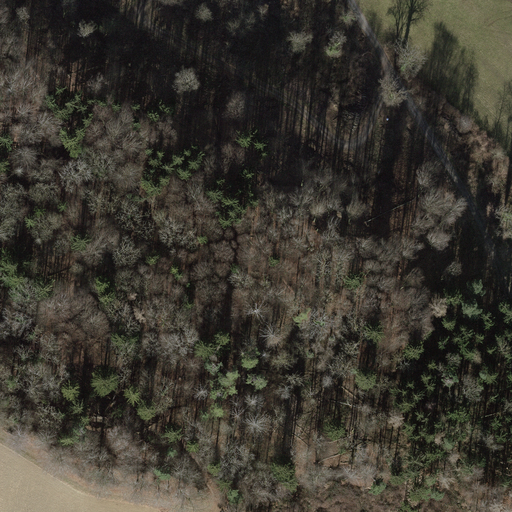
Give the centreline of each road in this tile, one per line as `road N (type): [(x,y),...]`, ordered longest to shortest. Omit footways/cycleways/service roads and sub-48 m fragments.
road 1 (track): [(348,0),(464,193),(511,304)]
road 2 (track): [(394,77),(368,134),(352,146),(333,141),(314,114),(133,15)]
road 3 (track): [(0,434),(68,481),(216,510)]
